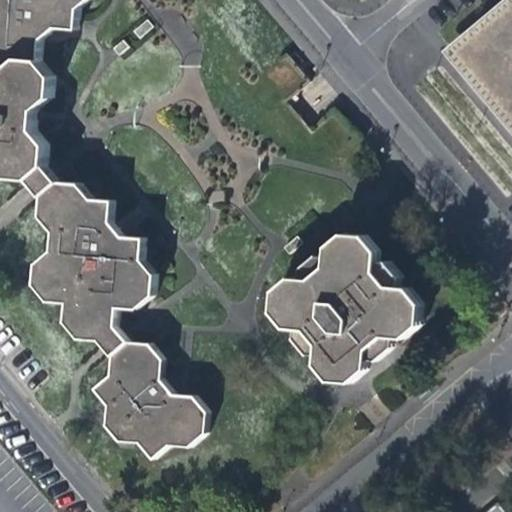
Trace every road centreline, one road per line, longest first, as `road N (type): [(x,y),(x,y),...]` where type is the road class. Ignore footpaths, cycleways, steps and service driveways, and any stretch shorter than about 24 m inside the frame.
road 1 (residential): [(511,257),(295,0)]
road 2 (residential): [(511,357),(318,511)]
road 3 (residential): [(101,511),(0,392)]
